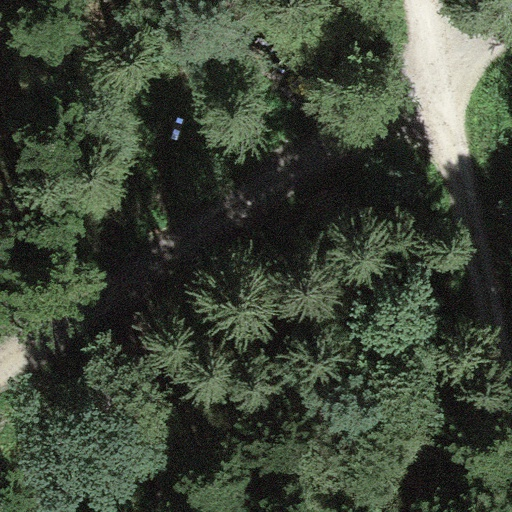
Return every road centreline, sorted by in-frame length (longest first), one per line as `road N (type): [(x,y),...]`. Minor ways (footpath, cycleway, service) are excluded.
road 1 (track): [(0,371),(430,66),(511,19)]
road 2 (track): [(511,429),(416,0)]
